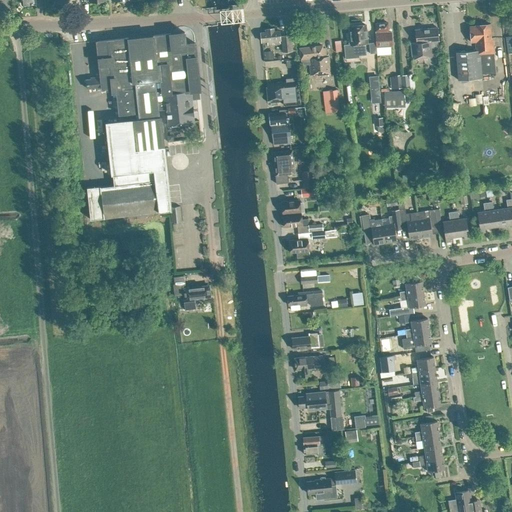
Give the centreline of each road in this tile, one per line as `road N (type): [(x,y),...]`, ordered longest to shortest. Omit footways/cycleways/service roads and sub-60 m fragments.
road 1 (residential): [(306,511),(254,13)]
road 2 (unclassified): [(214,281),(198,17)]
road 3 (unclassified): [(511,449),(468,457),(440,279),(448,262)]
road 4 (track): [(238,511),(214,281)]
road 5 (tertiary): [(0,28),(184,18)]
road 6 (tertiary): [(254,13),(417,0)]
